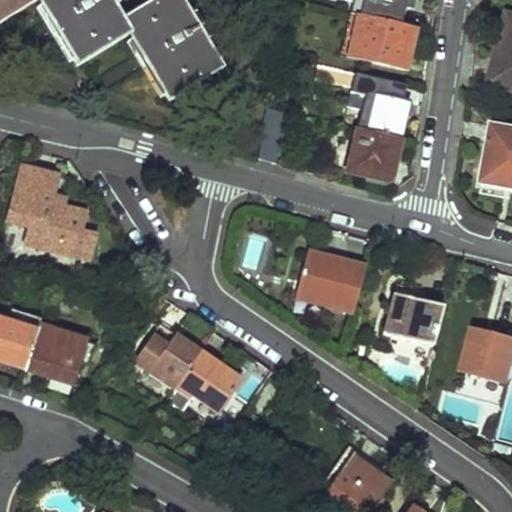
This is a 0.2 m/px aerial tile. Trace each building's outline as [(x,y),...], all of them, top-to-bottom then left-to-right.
[(0,0),(0,25),(38,3),(78,67),(129,38),(170,102),(222,73),(176,0),(158,0),(121,23),(106,0),(0,0)] [(351,0),(351,4),(360,6),(358,18),(398,27),(402,9),(404,0),(410,0),(413,0),(351,0)] [(413,0),(410,0),(404,0),(402,9),(411,10),(413,0)] [(358,18),(360,6),(351,4),(348,16),(357,18),(358,18)] [(262,12),(246,11),(243,35),(258,37),(262,12)] [(511,16),(492,85),(511,91),(511,16)] [(358,18),(357,18),(348,54),(362,58),(361,63),(403,72),(412,30),(398,27),(358,18)] [(365,80),(323,71),(321,83),(363,92),(365,80)] [(289,89),(276,87),(273,101),(287,103),(289,89)] [(364,99),(357,134),(398,143),(406,106),(374,98),(373,101),(364,99)] [(281,117),(265,114),(258,161),(274,166),(281,117)] [(511,131),(494,128),(485,185),(511,190),(511,131)] [(398,143),(357,134),(348,178),(378,185),(385,184),(389,181),(392,174),(398,143)] [(58,182),(24,173),(9,227),(31,234),(28,248),(89,266),(96,243),(81,237),(86,220),(64,213),(51,208),(55,193),(58,182)] [(51,208),(64,213),(69,197),(55,193),(51,208)] [(249,232),(238,266),(257,272),(268,237),(249,232)] [(351,315),(364,271),(306,257),(295,300),(351,315)] [(432,348),(443,309),(421,302),(423,292),(394,286),(382,334),(432,348)] [(36,330),(38,322),(7,313),(2,328),(0,327),(0,366),(22,373),(36,330)] [(508,386),(511,370),(511,329),(507,328),(503,340),(473,332),(463,373),(508,386)] [(162,329),(137,366),(177,393),(202,356),(162,329)] [(36,330),(22,373),(72,387),(84,345),(36,330)] [(243,384),(202,356),(177,393),(192,404),(194,400),(220,418),(243,384)] [(266,426),(251,415),(237,436),(252,446),(266,426)] [(328,511),(371,511),(389,486),(348,458),(315,502),(328,511)] [(151,511),(133,502),(127,511),(151,511)]
